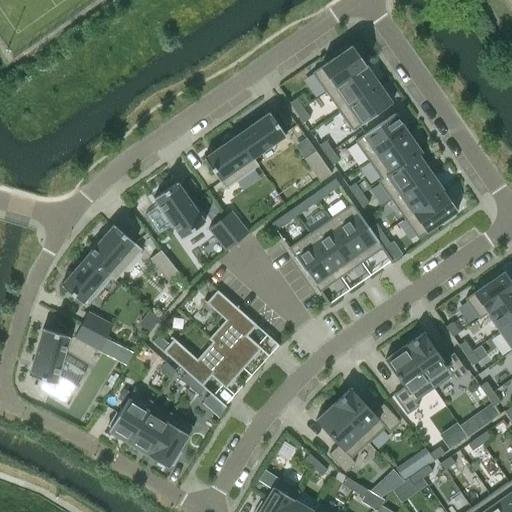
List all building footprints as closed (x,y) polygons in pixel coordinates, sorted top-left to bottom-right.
[(325,92),(365,65),(351,45),(348,48),(346,45),(332,54),(334,57),(311,73),(325,92)] [(325,92),(338,111),(378,83),(365,65),(325,92)] [(380,86),(378,83),(338,111),(352,131),(391,103),(389,100),(392,98),(382,85),(380,86)] [(296,113),(302,108),(295,98),(289,103),(296,113)] [(302,108),(296,113),(303,122),(309,118),(302,108)] [(236,135),(257,166),(258,166),(253,158),(285,135),(269,112),(236,135)] [(354,141),(368,160),(407,133),(405,130),(408,128),(398,115),(396,117),(393,113),(354,141)] [(420,151),(407,133),(368,160),(380,178),(377,180),(377,181),(420,151)] [(257,166),(236,135),(203,158),(224,189),(257,166)] [(325,140),(318,145),(325,155),(332,150),(325,140)] [(332,150),(325,155),(332,165),(339,160),(332,150)] [(315,151),(303,159),(319,182),(331,174),(315,151)] [(390,200),(430,172),(417,155),(421,152),(420,151),(377,181),(390,200)] [(443,191),(430,172),(390,200),(403,219),(443,191)] [(320,189),(324,196),(339,186),(334,179),(320,189)] [(176,182),(153,198),(181,238),(204,222),(176,182)] [(354,182),(348,187),(354,197),(361,192),(354,182)] [(443,191),(403,219),(417,238),(440,223),(441,225),(455,216),(453,213),(457,211),(443,191)] [(361,192),(354,197),(361,207),(368,202),(361,192)] [(303,211),(318,200),(313,194),(298,204),(303,211)] [(361,263),(372,255),(367,248),(376,242),(381,249),(389,261),(390,262),(391,261),(382,248),(376,238),(369,228),(351,203),(330,218),(361,263)] [(277,218),(282,225),(297,215),(292,208),(277,218)] [(230,211),(219,220),(236,242),(247,233),(230,211)] [(361,263),(330,218),(309,233),(340,277),(351,269),(346,262),(355,256),(360,263),(361,263)] [(219,220),(208,228),(225,251),(236,242),(219,220)] [(369,228),(376,238),(382,233),(375,223),(369,228)] [(86,255),(115,280),(141,249),(113,225),(86,255)] [(309,233),(288,248),(328,305),(329,304),(329,303),(320,291),(331,284),(326,277),(334,271),(339,278),(340,277),(309,233)] [(382,233),(376,238),(382,248),(389,243),(382,233)] [(160,250),(149,258),(166,280),(177,271),(160,250)] [(114,280),(115,280),(86,255),(60,285),(85,307),(110,277),(114,280)] [(464,299),(478,318),(511,294),(511,283),(504,271),(500,274),(498,271),(485,281),(487,283),(464,299)] [(208,338),(243,368),(261,348),(246,335),(255,326),(278,347),(279,346),(216,290),(206,302),(204,300),(203,301),(214,311),(224,320),(208,338)] [(499,332),(511,322),(511,294),(478,318),(478,319),(486,314),(499,332)] [(87,312),(81,324),(106,338),(112,325),(87,312)] [(451,322),(445,327),(452,337),(458,332),(451,322)] [(511,322),(499,332),(511,350),(511,349),(511,322)] [(81,324),(74,337),(99,350),(106,338),(81,324)] [(42,328),(28,375),(39,378),(37,385),(34,384),(33,385),(67,406),(68,405),(66,403),(76,386),(85,372),(62,358),(69,336),(42,328)] [(423,332),(403,346),(433,388),(452,375),(456,380),(467,372),(453,353),(442,360),(423,332)] [(162,351),(186,372),(195,380),(204,388),(224,407),(225,406),(202,385),(210,376),(225,388),(243,368),(208,338),(208,339),(211,342),(196,359),(171,336),(170,337),(172,339),(162,351)] [(465,355),(471,351),(464,341),(458,345),(465,355)] [(433,388),(403,346),(384,360),(403,387),(392,395),(406,414),(418,406),(415,401),(433,388)] [(471,351),(465,355),(472,365),(478,361),(471,351)] [(165,362),(160,368),(169,376),(174,370),(165,362)] [(189,386),(195,380),(186,372),(180,378),(189,386)] [(198,394),(204,388),(195,380),(189,386),(198,394)] [(486,396),(492,391),(486,382),(479,386),(486,396)] [(332,404),(367,442),(384,426),(388,431),(398,421),(382,404),(372,413),(349,388),(332,404)] [(107,431),(128,443),(153,402),(133,390),(118,413),(116,411),(107,426),(110,427),(107,431)] [(492,391),(486,396),(493,406),(499,401),(492,391)] [(172,414),(153,402),(128,443),(147,455),(172,414)] [(350,458),(367,442),(332,404),(314,420),(337,445),(328,454),(344,472),(354,463),(350,458)] [(193,427),(172,414),(147,455),(168,468),(170,464),(173,466),(181,452),(178,450),(193,427)] [(480,427),(473,418),(460,427),(466,436),(480,427)] [(487,430),(477,437),(482,444),(491,437),(487,430)] [(477,437),(467,444),(471,451),(482,444),(477,437)] [(444,453),(439,446),(429,453),(433,460),(444,453)] [(414,459),(421,468),(432,460),(426,451),(414,459)] [(311,467),(317,461),(309,453),(303,459),(311,467)] [(444,470),(454,463),(449,456),(439,463),(444,470)] [(317,461),(311,467),(321,476),(327,470),(317,461)] [(427,464),(417,471),(422,478),(432,471),(427,464)] [(417,471),(407,478),(412,485),(422,478),(417,471)] [(346,477),(342,484),(352,490),(356,483),(346,477)] [(284,511),(298,491),(278,478),(263,502),(261,500),(253,511),(284,511)] [(511,511),(511,487),(508,481),(489,494),(501,511),(511,511)] [(356,483),(352,490),(362,496),(367,490),(356,483)] [(284,511),(311,511),(317,503),(317,502),(312,511),(294,500),(299,491),(298,491),(284,511)] [(501,511),(489,494),(470,507),(473,511),(501,511)] [(332,511),(317,503),(311,511),(332,511)]
